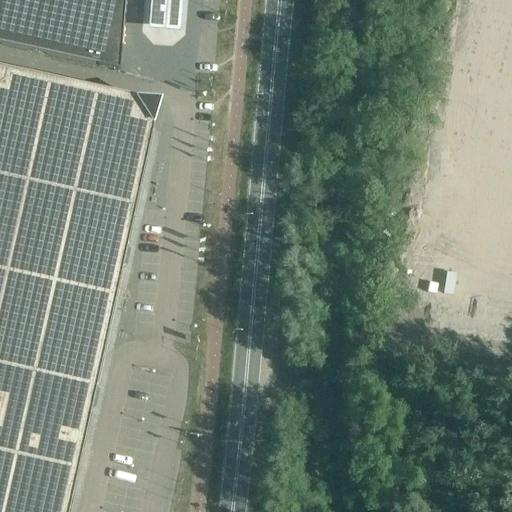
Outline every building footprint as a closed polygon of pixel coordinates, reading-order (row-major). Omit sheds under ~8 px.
[(0,0),(0,44),(98,66),(98,67),(120,71),(121,49),(125,0),(0,0)] [(183,30),(184,0),(151,0),(150,29),(183,30)] [(511,0),(482,0),(465,73),(511,84),(511,0)] [(0,69),(0,130),(146,162),(147,161),(145,161),(151,135),(152,135),(153,133),(147,132),(153,108),(128,102),(129,98),(0,69)] [(0,130),(0,188),(134,218),(134,217),(133,217),(139,191),(140,191),(140,189),(139,189),(145,163),(146,163),(146,162),(0,130)] [(450,133),(409,305),(465,318),(507,146),(450,133)] [(0,188),(0,248),(122,275),(122,274),(120,273),(126,247),(128,247),(128,246),(127,245),(132,219),(134,219),(134,218),(0,188)] [(0,248),(0,306),(109,331),(110,330),(108,330),(114,303),(115,304),(116,302),(114,302),(120,275),(122,276),(122,275),(0,248)] [(0,306),(0,365),(97,387),(97,386),(96,386),(102,360),(103,360),(103,358),(102,358),(108,332),(109,332),(109,331),(0,306)] [(0,365),(0,424),(85,443),(85,442),(83,442),(89,416),(91,416),(91,414),(90,414),(95,388),(97,388),(97,387),(0,365)] [(0,424),(0,511),(68,511),(71,500),(72,501),(73,499),(71,498),(77,472),(78,472),(79,471),(77,470),(83,444),(84,444),(85,443),(0,424)]
